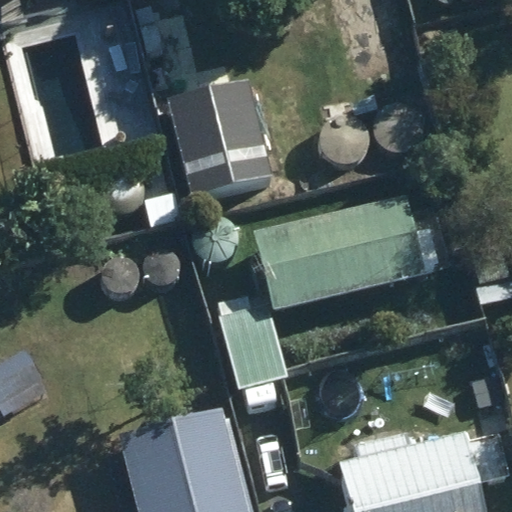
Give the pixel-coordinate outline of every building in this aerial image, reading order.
[(459,0),(462,9),(499,0),(459,0)] [(166,105),(192,199),(267,178),(240,84),(166,105)] [(403,218),(252,255),(268,322),(218,334),(237,407),(286,394),(269,330),(422,292),(420,283),(431,281),(423,246),(410,251),(403,218)] [(487,313),(511,307),(511,293),(484,300),(487,313)] [(469,388),(483,444),(510,438),(497,381),(469,388)] [(118,456),(132,511),(238,511),(219,430),(118,456)] [(350,511),(484,511),(481,499),(511,492),(501,449),(464,458),(462,449),(407,463),(404,453),(357,465),(360,478),(343,482),(350,511)]
